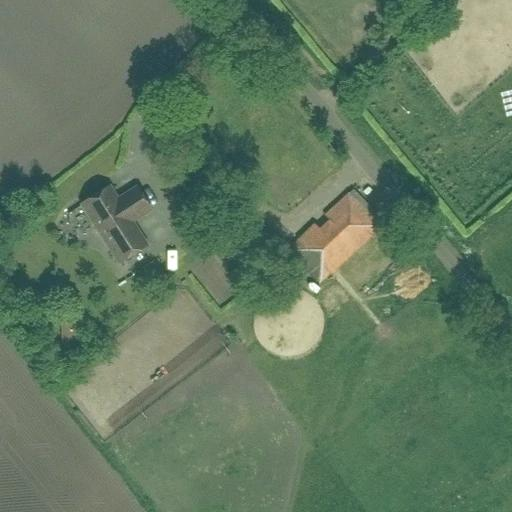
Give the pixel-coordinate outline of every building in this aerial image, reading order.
[(120,214),(142,200),(135,189),(123,196),(125,199),(118,203),(108,188),(81,206),(103,240),(116,232),(120,214)] [(317,285),(379,226),(347,195),(323,217),(330,224),(321,234),(313,226),(287,251),(317,285)] [(116,232),(103,240),(118,264),(145,246),(129,221),(136,216),(137,219),(149,211),(142,200),(120,214),(116,232)] [(247,260),(268,247),(251,219),(231,232),(247,260)] [(83,353),(82,328),(60,329),(61,354),(83,353)]
